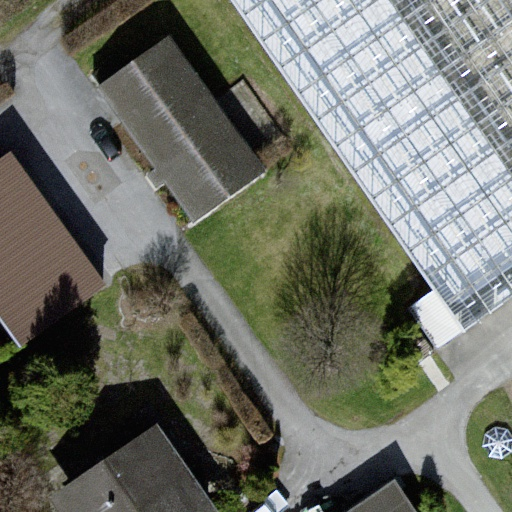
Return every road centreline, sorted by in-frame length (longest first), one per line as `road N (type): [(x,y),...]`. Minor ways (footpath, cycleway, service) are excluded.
road 1 (residential): [(21,38),(291,432),(335,471),(412,450),(435,463),(470,511)]
road 2 (track): [(511,361),(412,432),(412,450)]
